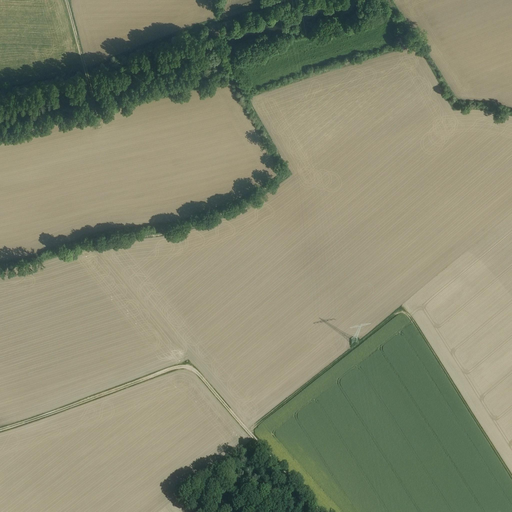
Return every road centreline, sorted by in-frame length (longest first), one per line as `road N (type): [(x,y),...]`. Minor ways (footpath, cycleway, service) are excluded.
road 1 (track): [(0,430),(186,367),(319,511)]
road 2 (track): [(248,431),(401,312),(511,477)]
road 3 (track): [(67,0),(98,123)]
